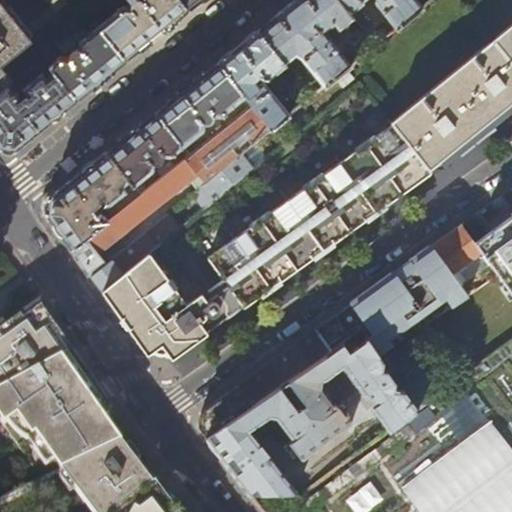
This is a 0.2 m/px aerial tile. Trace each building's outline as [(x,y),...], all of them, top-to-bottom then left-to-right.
[(157,35),(188,10),(179,0),(141,0),(141,2),(137,1),(131,6),(130,8),(124,8),(103,24),(96,15),(90,20),(126,60),(157,35)] [(200,0),(179,0),(188,10),(200,0)] [(350,22),(346,17),(332,0),(295,0),(287,7),(257,31),(283,65),(294,56),(301,59),(324,88),(351,66),(330,40),(326,41),(321,34),(332,26),(337,31),(350,22)] [(511,0),(433,0),(422,9),(395,31),(351,66),(324,88),(289,116),(274,129),(274,130),(286,144),(359,86),(389,124),(427,173),(511,103),(511,0)] [(332,0),(346,17),(362,5),(360,4),(364,0),(374,0),(376,2),(374,4),(395,31),(422,9),(415,0),(332,0)] [(32,41),(0,2),(0,94),(9,88),(8,87),(13,83),(14,83),(1,67),(32,41)] [(96,84),(126,60),(90,20),(86,24),(93,33),(80,43),(79,50),(77,50),(73,51),(71,53),(70,57),(63,57),(49,68),(54,73),(77,99),(96,84)] [(237,47),(218,62),(254,105),(274,129),(289,116),(264,85),(260,84),(257,85),(253,80),(259,76),(261,79),(269,80),(285,67),(283,65),(257,31),(237,47)] [(58,46),(62,52),(74,42),(70,37),(58,46)] [(32,68),(36,73),(47,65),(42,59),(32,68)] [(249,109),(254,105),(218,62),(185,89),(156,112),(184,148),(204,131),(206,125),(209,125),(213,123),(215,120),(215,116),(222,117),(242,100),(249,109)] [(46,124),(77,99),(54,73),(46,79),(42,74),(23,90),(19,91),(13,83),(8,87),(9,88),(0,94),(0,145),(0,147),(15,149),(46,124)] [(274,129),(254,105),(249,109),(226,128),(214,137),(174,169),(162,178),(146,192),(140,196),(130,204),(106,223),(73,249),(82,263),(92,278),(108,265),(101,254),(181,192),(188,200),(244,155),(274,130),(274,129)] [(172,158),(184,148),(156,112),(132,132),(106,152),(130,183),(137,192),(140,196),(146,192),(140,184),(154,173),(155,166),(159,166),(162,164),(164,162),(164,158),(172,158)] [(214,137),(226,128),(221,123),(209,132),(214,137)] [(428,174),(427,173),(389,124),(206,257),(243,308),(290,274),(392,201),(428,174)] [(123,189),(130,183),(106,152),(78,175),(49,199),(47,213),(73,249),(106,223),(97,210),(105,204),(108,209),(126,194),(123,189)] [(256,169),(244,155),(188,200),(108,265),(92,278),(97,285),(102,292),(150,254),(256,169)] [(162,178),(174,169),(170,164),(158,174),(162,178)] [(130,204),(140,196),(137,192),(126,200),(130,204)] [(511,215),(474,243),(487,263),(495,275),(496,274),(511,294),(511,215)] [(487,263),(474,243),(461,225),(446,235),(433,245),(459,283),(487,263)] [(340,312),(315,330),(330,352),(342,344),(361,332),(366,339),(378,357),(387,350),(388,351),(413,334),(421,328),(467,296),(459,283),(433,245),(406,264),(340,312)] [(185,303),(150,254),(102,292),(118,314),(142,348),(146,355),(161,345),(172,359),(208,334),(197,320),(200,318),(203,321),(205,315),(203,313),(206,311),(209,314),(211,314),(213,314),(217,312),(218,308),(218,306),(216,303),(213,301),(210,301),(208,302),(200,293),(197,295),(196,294),(190,298),(191,299),(185,303)] [(0,391),(72,352),(49,320),(41,308),(23,321),(20,317),(0,331),(0,391)] [(437,349),(421,328),(413,334),(428,356),(437,349)] [(330,352),(315,330),(282,353),(256,372),(220,398),(200,413),(198,428),(201,433),(205,438),(280,387),(288,381),(330,352)] [(346,350),(342,344),(330,352),(288,381),(305,404),(297,409),(280,387),(205,438),(216,451),(232,473),(242,486),(249,494),(295,494),(249,431),(269,417),(276,417),(292,440),(289,443),(302,460),(351,424),(338,405),(334,408),(320,389),(320,381),(342,367),(389,431),(426,405),(416,391),(407,397),(401,388),(393,387),(394,382),(389,375),(400,368),(391,355),(381,362),(378,357),(366,339),(360,344),(358,341),(346,350)] [(72,352),(0,391),(0,423),(42,480),(60,471),(120,443),(103,420),(109,416),(84,382),(90,378),(72,352)] [(511,511),(511,446),(491,418),(400,483),(420,511),(511,511)] [(173,511),(120,443),(60,471),(92,511),(173,511)]
